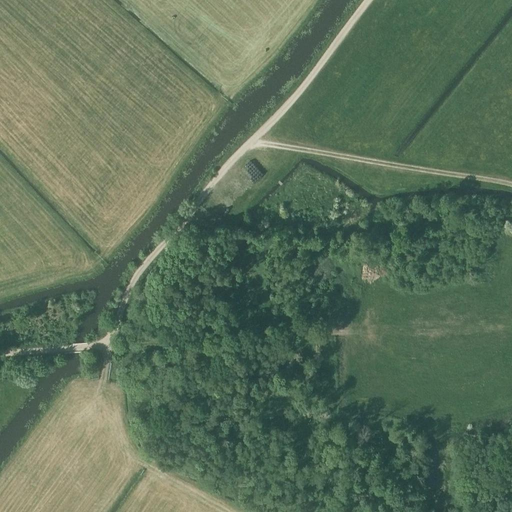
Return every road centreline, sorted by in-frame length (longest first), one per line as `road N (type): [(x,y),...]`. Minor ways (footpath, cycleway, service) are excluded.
road 1 (track): [(0,355),(363,329)]
road 2 (track): [(253,140),(511,185)]
road 3 (track): [(107,344),(145,262),(253,140)]
road 4 (track): [(253,140),(367,0)]
